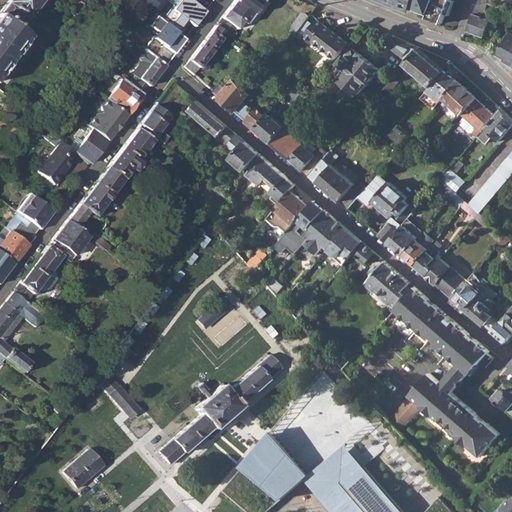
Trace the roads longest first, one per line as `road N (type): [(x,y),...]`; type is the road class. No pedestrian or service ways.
road 1 (residential): [(171,68),(506,354),(511,348)]
road 2 (residential): [(171,68),(0,288)]
road 3 (residential): [(328,0),(456,47),(511,91)]
